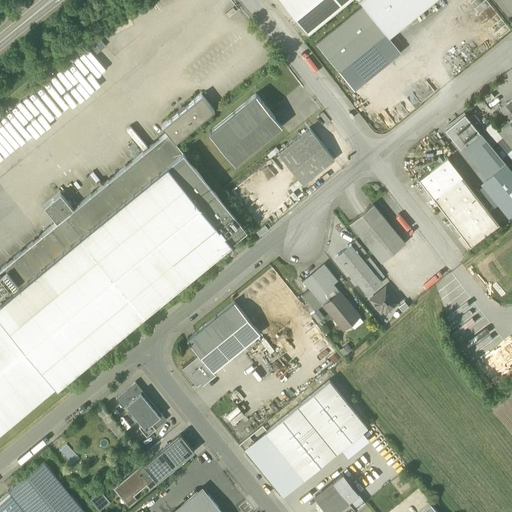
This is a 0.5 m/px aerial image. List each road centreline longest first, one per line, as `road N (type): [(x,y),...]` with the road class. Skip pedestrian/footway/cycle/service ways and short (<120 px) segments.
road 1 (residential): [(146,349),(378,159)]
road 2 (residential): [(146,349),(278,511)]
road 3 (residential): [(251,0),(378,159)]
road 4 (residential): [(0,472),(146,349)]
road 5 (residential): [(378,159),(511,49)]
road 6 (residential): [(378,159),(455,259)]
